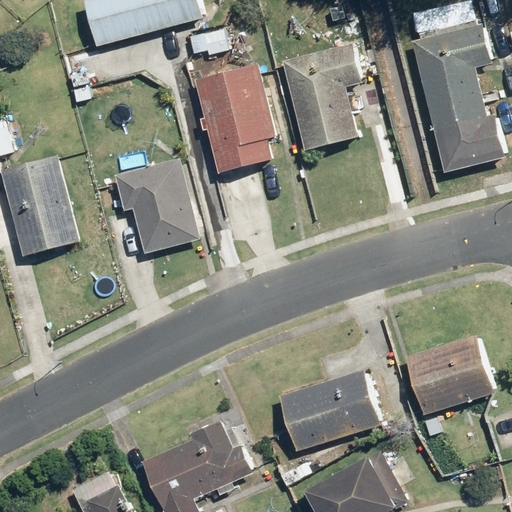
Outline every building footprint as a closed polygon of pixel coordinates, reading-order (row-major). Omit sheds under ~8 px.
[(96,0),(107,44),(214,18),(209,0),(96,0)] [(499,113),(486,65),(505,60),(494,18),(420,37),(455,170),(511,155),(511,131),(507,111),(499,113)] [(232,30),(197,34),(199,55),(234,51),(232,30)] [(374,82),(364,43),(292,61),(314,148),(368,135),(356,86),(374,82)] [(287,133),(266,62),(203,81),(229,170),(285,153),(279,136),(287,133)] [(0,156),(25,149),(15,116),(0,120),(0,156)] [(68,151),(11,167),(34,254),(92,239),(68,151)] [(189,156),(125,173),(135,212),(141,210),(151,251),(211,235),(189,156)] [(485,328),(412,356),(434,413),(506,385),(485,328)] [(288,392),(306,449),(390,422),(373,366),(288,392)] [(226,487),(228,492),(242,485),(240,480),(261,469),(248,442),(242,445),(228,415),(201,428),(205,437),(151,462),(175,511),(210,511),(203,497),(226,487)] [(387,448),(320,485),(334,511),(388,511),(414,498),(387,448)] [(143,511),(123,469),(80,489),(90,511),(143,511)]
